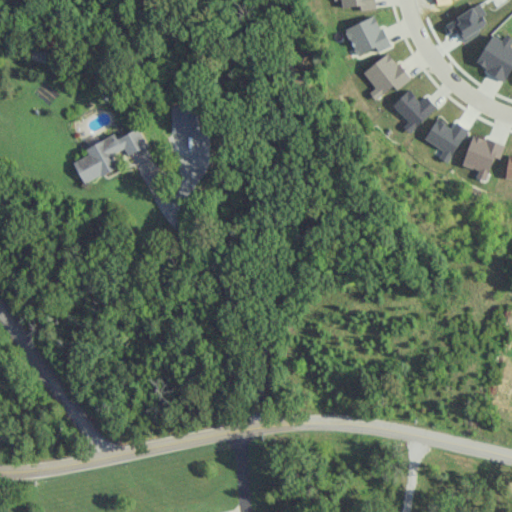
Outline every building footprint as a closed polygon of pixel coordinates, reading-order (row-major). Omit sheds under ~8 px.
[(340,0),(341,7),(361,6),(361,10),(376,9),(375,0),(340,0)] [(346,28),(356,55),(376,47),(378,51),(390,47),(377,15),(346,28)] [(476,64),(506,81),(511,70),(511,37),(507,34),(503,40),(493,35),(476,64)] [(409,81),(392,52),(363,70),(374,88),(369,91),(374,99),(394,87),(395,89),(409,81)] [(408,121),(403,126),(409,133),(436,107),(425,95),(420,100),(409,89),(392,105),(408,121)] [(170,106),(171,134),(201,133),(200,105),(170,106)] [(74,162),(84,183),(119,167),(112,154),(124,148),(127,155),(147,146),(139,128),(116,138),(114,134),(86,148),(89,155),(74,162)] [(462,164),(478,171),(475,177),(485,181),(494,157),(499,159),(505,146),(474,134),(462,164)]
